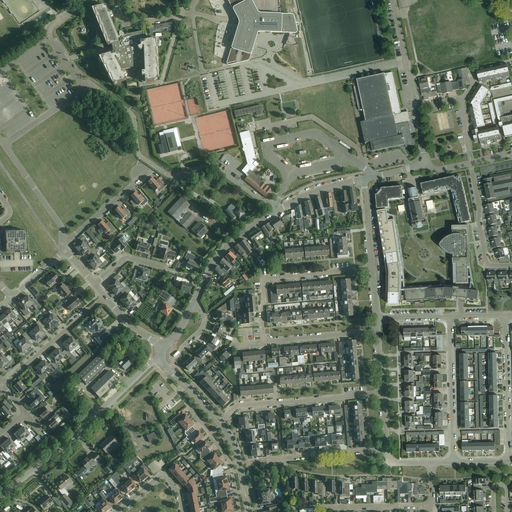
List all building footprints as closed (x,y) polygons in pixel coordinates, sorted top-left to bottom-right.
[(258,32),(259,32),(291,33),(293,33),(288,14),(287,14),(260,13),(259,13),(258,12),(257,11),(251,0),(226,0),(238,19),(238,20),(238,21),(238,22),(239,22),(239,23),(238,24),(232,45),(227,62),(227,63),(226,63),(227,64),(227,65),(228,65),(229,65),(247,61),(248,61),(248,60),(249,60),(249,59),(250,59),(257,34),(257,33),(258,33),(258,32)] [(443,18),(446,13),(477,31),(478,39),(470,40),(471,47),(469,47),(471,59),(495,55),(493,35),(483,36),(484,35),(490,34),(488,26),(485,24),(482,24),(486,16),(480,13),(480,15),(456,2),(456,0),(447,0),(446,2),(445,0),(418,0),(419,6),(415,7),(418,24),(434,22),(437,15),(443,18)] [(112,45),(120,43),(118,37),(110,17),(113,16),(111,12),(108,13),(105,4),(94,7),(96,18),(98,17),(100,27),(102,27),(104,36),(105,36),(108,46),(112,45)] [(112,45),(113,52),(120,70),(144,67),(143,41),(143,31),(124,35),(123,34),(122,33),(121,32),(119,32),(119,34),(119,35),(119,37),(118,37),(120,43),(112,45)] [(441,35),(435,45),(440,49),(447,39),(441,35)] [(143,41),(144,67),(144,71),(141,71),(141,76),(144,76),(145,82),(158,79),(157,73),(156,74),(156,69),(157,69),(156,63),(155,59),(157,59),(156,53),(155,53),(155,49),(155,42),(154,38),(145,40),(145,41),(143,41)] [(120,70),(113,52),(110,54),(101,57),(104,66),(106,66),(109,76),(110,75),(113,85),(126,81),(124,77),(127,76),(125,71),(122,73),(120,70)] [(507,64),(503,65),(503,64),(500,64),(500,66),(497,66),(499,78),(509,76),(507,64)] [(489,80),(499,78),(497,66),(493,67),(493,66),(490,67),(490,68),(487,69),(489,80)] [(487,68),(487,69),(483,70),(483,68),(480,69),(480,70),(476,71),(479,83),(489,80),(487,68)] [(401,113),(400,109),(392,72),(357,80),(358,86),(353,87),(358,111),(363,110),(366,121),(360,122),(365,143),(370,142),(372,152),(404,145),(405,147),(406,147),(408,148),(410,149),(412,148),(413,147),(414,145),(415,143),(414,142),(413,140),(412,139),(408,122),(410,122),(408,111),(401,113)] [(418,85),(428,83),(427,76),(418,78),(419,82),(418,82),(418,85)] [(467,89),(466,85),(464,85),(463,82),(463,79),(459,80),(459,81),(454,82),(456,90),(459,89),(460,90),(461,90),(467,89)] [(452,91),(456,90),(454,82),(449,83),(448,82),(445,83),(448,93),(451,92),(453,92),(452,91)] [(448,93),(445,83),(442,84),(442,83),(436,84),(439,94),(442,93),(442,94),(444,94),(448,93)] [(472,93),(483,99),(488,91),(478,84),(476,87),(475,87),(473,89),(474,90),(472,93)] [(437,91),(431,92),(430,88),(431,88),(429,88),(421,90),(420,90),(421,96),(423,96),(424,100),(428,99),(428,98),(437,96),(437,94),(437,91)] [(479,104),(483,99),(472,93),(470,96),(469,95),(468,98),(469,99),(467,102),(471,104),(472,107),(480,106),(479,104)] [(511,99),(511,95),(493,100),(498,122),(502,121),(502,122),(499,123),(499,127),(501,126),(501,128),(503,127),(505,138),(511,135),(511,115),(504,117),(501,107),(502,107),(501,102),(511,99)] [(260,106),(233,112),(235,118),(255,113),(256,116),(262,115),(260,106)] [(471,118),(482,116),(480,106),(472,107),(468,108),(469,112),(468,112),(468,115),(470,115),(471,118)] [(482,116),(471,118),(471,122),(470,122),(471,125),(472,125),(473,128),(484,126),(482,116)] [(488,130),(491,142),(494,141),(494,143),(497,142),(497,141),(501,140),(498,128),(488,130)] [(480,141),(480,144),(484,143),(484,145),(487,144),(487,143),(491,142),(488,130),(478,132),(480,141)] [(260,178),(252,172),(256,167),(259,163),(256,161),(254,160),(255,159),(254,158),(255,157),(254,156),(254,155),(254,154),(253,153),(253,152),(254,151),(252,150),(252,149),(253,149),(250,138),(251,138),(249,131),(240,134),(241,140),(244,149),(244,151),(247,164),(242,171),(246,174),(247,174),(249,175),(245,180),(266,198),(272,190),(259,179),(260,178)] [(161,155),(164,154),(165,154),(178,151),(173,133),(169,134),(165,135),(160,136),(161,141),(162,144),(158,145),(160,151),(161,155)] [(340,141),(339,143),(350,150),(351,149),(340,141)] [(511,171),(489,176),(490,178),(483,179),(487,200),(494,198),(494,197),(509,194),(508,187),(511,186),(511,171)] [(461,223),(470,221),(461,181),(460,181),(454,177),(454,176),(421,184),(423,196),(450,190),(451,190),(458,219),(461,219),(461,220),(461,223)] [(152,178),(151,179),(151,178),(150,178),(149,178),(148,179),(148,180),(148,181),(147,182),(155,191),(158,189),(160,191),(165,187),(163,185),(160,181),(157,183),(152,178)] [(401,186),(381,188),(381,189),(376,195),(375,195),(377,209),(388,208),(388,200),(389,200),(398,199),(403,198),(401,186)] [(419,197),(418,198),(416,188),(415,188),(413,189),(413,188),(410,189),(408,190),(407,189),(409,199),(409,200),(407,201),(411,221),(413,221),(413,222),(411,222),(412,228),(416,227),(417,228),(418,228),(419,228),(420,228),(421,227),(422,227),(422,226),(423,226),(426,225),(425,219),(424,220),(420,202),(419,202),(419,197)] [(358,208),(354,189),(349,190),(352,208),(358,208)] [(136,192),(135,193),(134,193),(134,192),(133,192),(132,193),(131,194),(131,195),(132,195),(132,196),(131,196),(134,200),(139,206),(141,203),(143,206),(148,201),(147,199),(143,195),(141,198),(136,192)] [(323,208),(324,216),(325,215),(326,221),(329,221),(327,212),(333,211),(333,209),(331,193),(325,194),(326,200),(327,208),(323,208)] [(324,216),(323,208),(321,201),(320,196),(314,198),(316,203),(318,210),(319,210),(320,216),(324,216)] [(190,205),(185,201),(182,197),(168,212),(176,220),(186,210),(190,205)] [(207,200),(204,204),(211,209),(213,205),(207,200)] [(305,202),(306,208),(304,208),(307,217),(314,215),(310,201),(305,202)] [(495,215),(498,214),(497,210),(494,210),(492,203),(484,206),(486,214),(488,214),(489,216),(495,215)] [(301,205),(296,207),(297,212),(298,220),(298,221),(299,226),(300,228),(304,227),(304,225),(303,220),(303,218),(301,205)] [(119,207),(118,207),(117,207),(116,207),(115,207),(115,208),(115,209),(115,210),(114,211),(122,220),(125,218),(127,220),(132,216),(127,210),(124,212),(119,207)] [(239,219),(245,214),(240,208),(237,210),(235,207),(230,211),(228,208),(225,211),(232,219),(237,216),(239,219)] [(185,229),(195,218),(186,210),(176,220),(185,229)] [(402,273),(401,269),(394,221),(388,221),(386,210),(377,211),(387,273),(385,303),(388,303),(388,304),(398,304),(399,302),(401,301),(402,273)] [(287,215),(284,217),(282,219),(285,224),(290,220),(287,215)] [(497,222),(495,215),(489,216),(487,217),(489,225),(491,225),(492,227),(492,228),(496,226),(496,227),(501,225),(500,221),(497,222)] [(281,222),(278,217),(270,222),(275,230),(282,225),(281,222)] [(98,225),(101,229),(98,231),(101,234),(104,232),(105,234),(108,232),(110,234),(115,230),(113,228),(110,224),(107,227),(102,221),(102,222),(100,221),(99,221),(98,222),(98,223),(98,224),(98,225)] [(199,222),(195,226),(192,230),(200,238),(208,231),(199,222)] [(273,230),(269,223),(262,228),(268,238),(272,235),(273,235),(274,234),(272,231),(273,230)] [(470,267),(469,263),(469,247),(469,245),(469,226),(452,226),(452,235),(450,235),(448,236),(446,238),(444,239),(442,241),(441,242),(439,244),(439,245),(440,247),(441,248),(442,250),(444,251),(446,253),(448,254),(450,255),(452,255),(453,264),(455,264),(456,284),(468,284),(468,267),(469,267),(470,267)] [(498,233),(496,227),(496,226),(492,228),(492,227),(488,228),(490,237),(492,236),(492,239),(499,238),(502,237),(501,232),(498,233)] [(17,229),(4,229),(4,232),(4,234),(4,237),(4,239),(4,242),(7,242),(7,244),(6,245),(6,252),(7,252),(7,251),(10,251),(10,253),(14,253),(14,252),(20,252),(20,253),(25,253),(25,252),(24,252),(24,251),(27,251),(28,251),(28,244),(27,244),(27,241),(27,235),(25,235),(25,232),(25,231),(19,231),(19,232),(17,232),(17,229)] [(262,234),(259,230),(249,237),(252,241),(254,244),(254,245),(256,250),(261,246),(257,241),(259,239),(261,240),(263,237),(264,236),(262,234)] [(86,239),(84,236),(79,240),(81,243),(76,248),(76,249),(75,250),(78,253),(89,243),(86,239)] [(110,245),(107,248),(113,255),(116,252),(117,253),(121,250),(121,251),(128,245),(125,242),(128,239),(124,236),(122,238),(115,244),(116,244),(112,247),(110,245)] [(501,245),(499,238),(492,239),(490,240),(493,248),(495,248),(495,250),(503,249),(505,248),(504,244),(501,245)] [(253,252),(244,240),(240,243),(248,255),(253,252)] [(138,242),(137,246),(136,251),(148,254),(150,245),(138,242)] [(91,254),(96,250),(94,247),(92,248),(88,244),(87,246),(78,253),(78,254),(78,253),(81,256),(82,255),(83,257),(89,252),(91,254)] [(246,253),(238,244),(234,248),(242,257),(243,256),(245,259),(249,264),(251,262),(247,257),(248,257),(245,254),(246,253)] [(347,248),(338,249),(338,254),(337,254),(338,258),(349,257),(349,251),(347,251),(347,248)] [(160,255),(161,255),(160,259),(167,261),(168,259),(173,260),(175,253),(170,251),(162,249),(160,255)] [(505,255),(503,249),(495,250),(494,251),(497,259),(499,259),(499,262),(509,261),(508,255),(505,255)] [(89,267),(99,259),(100,258),(97,254),(98,252),(96,250),(91,254),(93,257),(87,262),(88,263),(87,264),(90,267),(89,267)] [(237,258),(230,252),(225,257),(228,260),(227,261),(231,264),(232,263),(237,268),(240,265),(235,260),(237,258)] [(187,253),(185,258),(187,259),(185,262),(188,264),(186,267),(187,268),(186,269),(189,270),(190,269),(195,272),(199,265),(196,263),(198,259),(187,253)] [(265,265),(263,261),(260,257),(257,259),(260,263),(262,267),(265,265)] [(99,259),(89,267),(90,268),(90,267),(93,270),(94,269),(95,270),(101,265),(103,268),(108,264),(105,261),(102,264),(99,259)] [(227,262),(223,259),(220,263),(223,266),(228,271),(230,269),(234,274),(237,272),(232,267),(227,262)] [(225,273),(222,270),(218,266),(214,270),(220,277),(218,279),(223,284),(223,286),(224,287),(225,287),(229,284),(231,282),(226,277),(224,274),(225,273)] [(146,281),(149,271),(139,268),(138,271),(135,270),(132,279),(136,280),(137,279),(146,281)] [(53,272),(49,275),(46,278),(48,280),(45,282),(50,288),(56,284),(54,282),(58,278),(53,272)] [(498,274),(495,274),(495,272),(486,272),(487,281),(494,281),(494,284),(499,284),(499,281),(498,281),(498,274)] [(510,274),(507,274),(507,272),(498,272),(498,274),(498,281),(499,281),(506,281),(506,284),(510,284),(510,280),(510,274)] [(111,292),(120,284),(116,280),(120,277),(117,275),(112,279),(115,282),(109,287),(110,288),(109,289),(111,292)] [(186,280),(177,277),(176,281),(183,283),(181,290),(182,291),(181,291),(185,292),(185,291),(190,293),(192,285),(185,283),(186,280)] [(124,293),(129,289),(127,286),(124,289),(120,284),(111,292),(112,292),(114,295),(115,294),(116,295),(122,290),(124,293)] [(58,286),(54,289),(52,290),(54,293),(60,293),(64,298),(70,293),(64,285),(60,288),(58,286)] [(406,301),(446,299),(446,295),(445,295),(445,287),(405,289),(406,298),(406,301)] [(473,289),(453,287),(445,287),(445,295),(446,295),(452,296),(452,299),(454,299),(463,300),(477,302),(477,300),(478,300),(478,291),(475,291),(474,289),(473,289)] [(121,303),(123,306),(133,297),(129,293),(131,291),(129,289),(124,293),(127,295),(121,300),(122,301),(121,303)] [(172,296),(164,290),(160,296),(168,302),(172,296)] [(22,298),(30,307),(32,305),(35,308),(39,304),(35,300),(33,302),(28,296),(26,297),(25,296),(22,298)] [(133,297),(123,306),(126,309),(127,308),(128,309),(134,304),(136,307),(141,302),(139,300),(138,300),(135,296),(133,297)] [(74,297),(65,305),(71,311),(80,303),(74,297)] [(258,313),(257,302),(257,297),(245,297),(245,303),(247,303),(248,313),(243,314),(244,319),(241,319),(241,320),(242,325),(254,324),(253,313),(258,313)] [(27,309),(30,307),(22,298),(22,299),(19,301),(20,302),(19,303),(23,308),(21,311),(25,316),(29,313),(27,309)] [(172,309),(168,306),(165,304),(162,309),(158,306),(156,309),(160,312),(161,312),(167,316),(172,309)] [(50,316),(48,318),(56,327),(55,327),(59,324),(58,323),(59,322),(54,316),(56,314),(50,307),(48,309),(49,311),(48,312),(50,316)] [(17,317),(10,309),(6,312),(12,319),(14,322),(18,318),(17,317)] [(14,322),(12,319),(6,312),(2,316),(10,325),(14,322)] [(226,313),(221,313),(216,313),(216,319),(221,319),(221,322),(232,322),(232,316),(226,316),(226,313)] [(276,324),(275,314),(270,314),(270,313),(266,313),(267,322),(270,321),(270,323),(274,323),(274,324),(276,324)] [(0,322),(3,326),(5,329),(6,329),(10,325),(2,316),(0,317),(0,322)] [(96,317),(86,325),(89,329),(92,332),(93,333),(94,334),(96,333),(97,332),(98,333),(98,332),(100,334),(98,335),(95,338),(101,345),(112,336),(109,333),(106,329),(104,327),(101,323),(99,321),(96,317)] [(41,319),(38,321),(42,326),(45,324),(50,330),(51,328),(52,330),(55,327),(56,328),(56,327),(48,318),(46,320),(42,318),(41,319)] [(40,328),(42,326),(38,321),(36,323),(38,326),(34,330),(42,339),(45,336),(44,335),(45,334),(40,328)] [(223,332),(224,329),(215,325),(213,331),(218,333),(217,335),(226,339),(228,334),(223,332)] [(468,336),(468,328),(461,328),(461,329),(457,329),(458,336),(461,336),(468,336)] [(42,339),(34,330),(30,334),(27,331),(25,333),(29,338),(31,336),(36,341),(37,340),(38,342),(41,339),(42,339)] [(26,340),(29,338),(25,333),(22,335),(25,338),(20,342),(28,351),(31,348),(30,347),(31,346),(26,340)] [(209,346),(214,351),(214,350),(217,346),(220,342),(218,340),(210,335),(207,340),(211,343),(209,346)] [(66,339),(76,350),(76,351),(80,347),(82,350),(85,347),(83,345),(79,341),(77,343),(72,337),(71,338),(70,337),(67,340),(66,339)] [(71,354),(76,350),(66,339),(66,340),(63,343),(64,344),(63,345),(68,351),(66,353),(70,358),(72,355),(71,354)] [(6,341),(4,343),(9,349),(12,346),(11,345),(7,340),(6,341)] [(28,351),(20,342),(16,346),(13,343),(11,345),(12,346),(15,350),(17,347),(23,353),(24,352),(25,353),(28,351)] [(214,351),(209,346),(207,348),(203,344),(199,348),(206,355),(210,351),(211,353),(214,351)] [(201,359),(206,355),(199,348),(195,352),(198,356),(196,358),(201,363),(203,361),(201,359)] [(70,358),(66,353),(63,355),(58,349),(57,350),(56,349),(53,352),(52,351),(60,360),(65,357),(67,360),(70,358)] [(280,356),(279,354),(279,349),(272,349),(272,359),(276,358),(276,356),(280,356)] [(56,364),(60,360),(52,351),(53,352),(50,354),(51,356),(49,357),(54,362),(52,365),(56,369),(59,367),(56,364)] [(221,353),(217,356),(216,358),(219,362),(221,360),(223,362),(227,359),(230,356),(226,352),(223,355),(221,353)] [(121,366),(125,370),(133,363),(124,354),(117,361),(118,363),(115,366),(118,369),(121,366)] [(108,364),(99,355),(78,375),(86,384),(108,364)] [(201,363),(196,358),(194,360),(191,356),(186,360),(193,367),(197,363),(199,365),(201,363)] [(240,357),(234,357),(235,369),(244,368),(243,362),(240,362),(240,357)] [(5,358),(0,362),(0,368),(1,368),(2,369),(7,364),(10,366),(14,362),(12,360),(9,362),(5,358)] [(189,371),(193,367),(186,360),(182,364),(189,371)] [(39,363),(46,372),(49,370),(51,373),(52,373),(54,375),(58,372),(56,369),(52,365),(49,367),(44,361),(43,362),(42,361),(39,363)] [(44,374),(46,372),(39,363),(38,363),(39,364),(36,366),(37,367),(36,368),(41,374),(38,377),(42,381),(46,378),(44,374)] [(118,381),(115,377),(109,371),(91,389),(100,398),(118,381)] [(204,387),(210,380),(206,377),(209,374),(206,372),(204,374),(200,378),(202,380),(200,382),(204,387)] [(207,391),(214,385),(212,383),(215,380),(213,378),(210,380),(204,387),(207,391)] [(26,388),(24,386),(27,384),(23,379),(14,386),(20,394),(26,388)] [(211,395),(218,389),(217,388),(219,387),(221,385),(219,383),(215,386),(214,385),(207,391),(211,395)] [(211,395),(215,399),(221,393),(223,391),(219,387),(217,388),(218,389),(211,395)] [(32,393),(28,396),(31,400),(28,403),(33,408),(37,405),(42,400),(44,398),(36,389),(33,392),(32,393)] [(219,403),(225,397),(221,393),(215,399),(219,403)] [(225,397),(219,403),(223,407),(229,401),(226,397),(225,397)] [(9,410),(11,408),(5,401),(1,405),(0,404),(0,411),(6,418),(7,417),(9,417),(10,416),(10,415),(12,413),(9,410)] [(45,402),(44,403),(40,406),(43,409),(38,414),(42,419),(49,413),(45,408),(48,405),(45,402)] [(329,416),(335,415),(334,404),(332,404),(332,406),(329,407),(329,411),(326,411),(326,417),(327,421),(330,421),(329,416)] [(336,404),(334,404),(335,415),(335,417),(343,416),(342,408),(339,408),(339,406),(336,406),(336,404)] [(312,413),(309,413),(310,422),(310,419),(318,418),(318,417),(317,405),(315,406),(316,408),(312,408),(312,413)] [(319,405),(317,405),(318,417),(323,416),(324,418),(326,417),(326,411),(323,412),(323,407),(319,407),(319,405)] [(60,409),(69,419),(73,416),(63,406),(60,409)] [(299,418),(302,418),(301,407),(299,407),(299,409),(296,410),(296,414),(293,414),(293,420),(294,420),(294,422),(298,422),(299,420),(299,418)] [(310,422),(309,413),(307,413),(306,409),(303,409),(303,407),(301,407),(302,418),(304,418),(304,420),(307,420),(307,422),(310,422)] [(293,420),(293,414),(290,415),(290,410),(286,410),(286,408),(284,408),(285,420),(290,419),(290,421),(293,420)] [(48,423),(47,424),(51,429),(58,423),(55,420),(58,418),(54,413),(46,420),(48,423)] [(275,423),(274,418),(274,413),(268,414),(269,420),(266,420),(266,425),(266,426),(270,426),(269,424),(275,423)] [(182,426),(190,420),(188,418),(189,417),(186,414),(182,417),(179,414),(175,417),(170,422),(174,427),(178,423),(180,423),(182,426)] [(239,424),(248,423),(248,420),(249,420),(249,416),(243,416),(243,418),(239,418),(239,424)] [(187,437),(194,431),(191,428),(195,424),(193,421),(192,422),(190,420),(182,426),(185,430),(185,434),(187,437)] [(441,426),(442,426),(442,420),(431,420),(431,423),(434,423),(434,429),(441,429),(441,426)] [(18,429),(26,438),(28,441),(33,438),(35,435),(31,431),(29,433),(24,427),(22,428),(21,427),(18,430),(18,429)] [(22,442),(26,438),(18,429),(18,430),(15,432),(16,434),(15,435),(20,440),(17,443),(22,447),(24,445),(22,442)] [(246,438),(255,437),(254,429),(249,430),(248,430),(248,432),(246,432),(246,438)] [(187,437),(186,438),(188,440),(192,440),(195,444),(203,437),(201,435),(201,434),(199,431),(195,434),(193,432),(194,431),(187,437)] [(154,432),(146,436),(150,443),(158,439),(154,432)] [(289,438),(287,439),(287,441),(287,447),(288,450),(288,452),(290,452),(290,449),(293,449),(293,448),(293,445),(296,444),(295,433),(294,432),(292,433),(292,436),(289,437),(289,438)] [(309,436),(303,437),(305,450),(306,450),(306,448),(310,448),(309,443),(312,443),(311,432),(308,433),(309,436)] [(315,432),(311,432),(312,443),(315,443),(316,447),(319,447),(319,449),(321,449),(320,438),(317,438),(317,436),(316,435),(315,435),(315,432)] [(298,433),(295,433),(296,444),(299,444),(299,448),(299,449),(299,448),(302,448),(303,450),(305,450),(303,437),(301,437),(301,438),(299,438),(298,435),(298,433)] [(336,434),(338,447),(339,447),(339,445),(343,445),(343,444),(346,444),(345,439),(345,434),(341,434),(341,433),(336,434)] [(331,435),(328,435),(329,445),(332,445),(332,446),(335,445),(336,447),(338,447),(336,434),(331,435)] [(115,449),(116,448),(120,445),(118,442),(112,435),(109,439),(106,441),(100,446),(106,452),(113,447),(115,449)] [(322,437),(320,438),(321,449),(323,449),(323,446),(326,446),(329,445),(328,435),(325,435),(322,436),(322,437)] [(349,438),(347,438),(348,446),(351,446),(350,441),(356,441),(356,442),(365,441),(364,438),(367,438),(366,436),(355,437),(349,437),(349,438)] [(15,445),(10,439),(9,440),(8,439),(5,441),(4,441),(12,450),(14,448),(16,450),(18,449),(19,450),(22,447),(17,443),(15,445)] [(268,440),(268,441),(269,446),(272,445),(272,451),(278,450),(277,441),(272,441),(271,439),(268,440)] [(8,454),(12,450),(4,441),(4,442),(1,444),(2,445),(1,446),(6,452),(4,454),(8,459),(10,457),(8,454)] [(201,459),(209,452),(207,450),(211,446),(208,443),(207,444),(205,442),(198,448),(201,451),(200,458),(201,459)] [(251,451),(260,451),(259,443),(256,444),(253,444),(253,446),(250,446),(251,451)] [(211,465),(218,459),(216,456),(217,456),(214,453),(211,456),(208,453),(209,452),(201,459),(203,462),(208,462),(211,465)] [(87,459),(87,458),(81,463),(84,466),(75,474),(78,477),(87,469),(87,470),(95,463),(95,464),(101,459),(96,453),(90,457),(87,459)] [(212,476),(222,471),(220,467),(220,466),(224,463),(221,460),(220,461),(218,459),(211,465),(214,468),(213,475),(214,475),(212,476)] [(147,473),(149,471),(144,464),(139,468),(137,470),(139,473),(145,480),(148,478),(147,477),(149,475),(147,473)] [(173,474),(179,469),(175,464),(169,470),(173,474)] [(7,475),(13,469),(11,466),(4,472),(7,475)] [(145,480),(139,473),(137,470),(133,473),(129,469),(127,471),(131,476),(133,474),(135,476),(134,476),(140,483),(142,481),(143,482),(145,480)] [(176,478),(182,473),(179,469),(173,474),(176,478)] [(217,485),(227,483),(227,480),(228,480),(227,476),(222,477),(221,472),(222,472),(222,471),(212,476),(213,479),(217,481),(217,485)] [(180,482),(186,477),(182,473),(176,478),(180,482)] [(56,484),(61,489),(59,490),(63,496),(61,498),(62,500),(60,501),(66,508),(67,507),(67,506),(72,502),(67,497),(68,494),(65,490),(73,484),(71,482),(66,476),(56,484)] [(112,479),(117,485),(120,483),(114,476),(112,479)] [(185,485),(190,481),(186,477),(180,482),(184,486),(185,485)] [(298,491),(302,491),(302,480),(297,480),(297,478),(292,478),(292,481),(287,482),(288,489),(298,489),(298,491)] [(377,490),(388,490),(387,478),(382,478),(382,483),(377,483),(377,490)] [(398,489),(397,482),(392,483),(392,478),(387,478),(388,490),(398,489)] [(115,488),(117,485),(112,479),(109,481),(115,488)] [(126,483),(133,491),(135,489),(134,488),(136,486),(131,479),(126,483)] [(188,489),(196,485),(191,479),(190,481),(185,485),(188,489)] [(473,479),(473,487),(473,488),(480,487),(480,484),(485,484),(485,481),(488,481),(488,479),(473,479)] [(308,493),(312,493),(312,482),(307,482),(307,480),(302,480),(302,491),(308,491),(308,493)] [(133,491),(126,483),(125,481),(121,485),(122,487),(127,494),(130,492),(130,493),(133,491)] [(339,494),(339,484),(335,484),(335,481),(329,481),(329,492),(335,492),(335,494),(339,494)] [(411,497),(411,484),(408,484),(408,485),(404,485),(402,485),(402,481),(397,481),(397,482),(398,489),(398,495),(408,494),(408,497),(411,497)] [(318,482),(312,482),(312,493),(318,493),(318,495),(322,495),(322,484),(318,484),(318,482)] [(377,490),(377,483),(377,482),(372,482),(372,486),(366,486),(366,493),(377,493),(377,490)] [(216,497),(225,495),(225,491),(230,490),(229,486),(228,486),(227,483),(217,485),(218,490),(216,493),(216,497)] [(339,484),(339,494),(345,494),(345,497),(350,496),(349,485),(349,486),(345,486),(345,483),(339,484)] [(411,484),(411,497),(414,497),(414,495),(425,495),(424,486),(424,488),(418,488),(418,484),(411,484)] [(189,494),(195,493),(197,492),(196,485),(188,489),(189,494)] [(366,493),(366,486),(366,485),(361,485),(362,489),(356,489),(356,488),(356,489),(353,489),(353,495),(356,495),(356,496),(366,496),(366,493)] [(474,496),(486,495),(486,494),(483,494),(483,490),(480,490),(480,487),(473,488),(473,489),(474,496)] [(104,490),(101,492),(107,498),(109,497),(109,498),(115,504),(117,503),(118,503),(120,501),(114,494),(112,491),(109,494),(108,495),(104,490)] [(114,494),(120,501),(122,499),(122,498),(124,497),(118,490),(114,494)] [(269,490),(258,492),(260,505),(270,503),(269,502),(273,501),(274,500),(273,496),(272,495),(270,495),(269,490)] [(53,502),(50,499),(47,495),(38,503),(44,510),(53,502)] [(221,503),(222,507),(231,505),(231,502),(232,502),(231,498),(226,499),(225,495),(216,497),(209,499),(210,503),(216,502),(218,502),(219,501),(221,503)] [(474,504),(481,504),(481,501),(483,501),(483,498),(486,497),(486,495),(474,496),(474,504)] [(62,505),(60,502),(55,496),(52,499),(59,507),(62,505)] [(91,506),(89,503),(85,499),(83,501),(89,508),(91,506)] [(101,505),(107,511),(110,510),(109,509),(111,507),(106,501),(101,505)]
